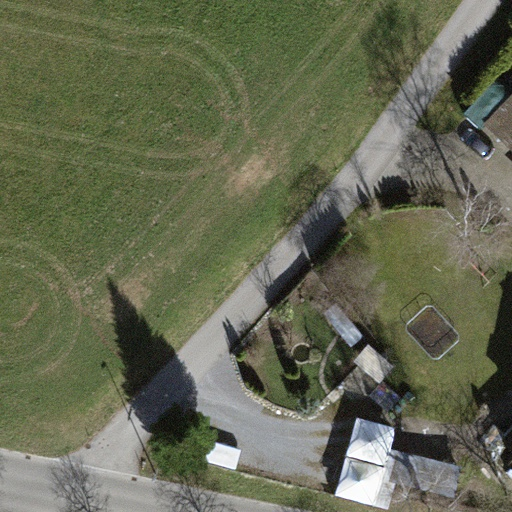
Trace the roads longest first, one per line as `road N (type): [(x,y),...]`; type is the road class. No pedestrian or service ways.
road 1 (track): [(486,0),(349,186),(70,499)]
road 2 (tertiary): [(128,511),(0,485)]
